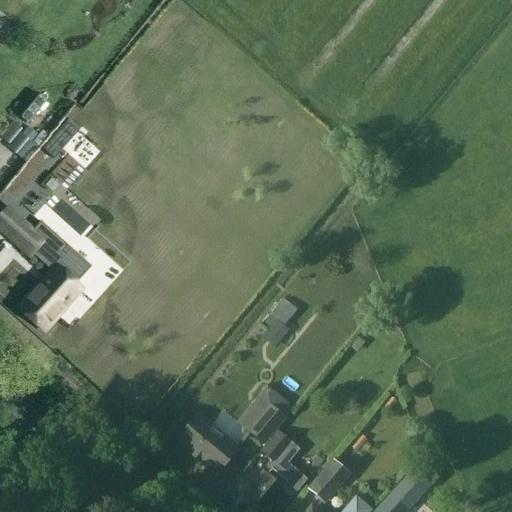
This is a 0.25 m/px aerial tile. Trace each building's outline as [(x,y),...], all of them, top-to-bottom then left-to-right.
[(91,267),(90,266),(85,272),(62,252),(67,246),(40,222),(32,231),(7,209),(0,216),(0,230),(30,257),(32,254),(52,272),(19,309),(43,331),(81,289),(75,284),(91,267)] [(281,303),(262,325),(268,330),(262,338),(275,349),(289,331),(283,326),(294,314),(281,303)] [(267,387),(237,423),(264,445),(286,418),(285,417),(293,408),(267,387)] [(198,417),(177,442),(193,455),(192,456),(200,463),(201,462),(217,475),(238,450),(198,417)] [(272,462),(275,464),(283,454),(291,445),(277,434),(261,453),(272,462)] [(254,487),(244,499),(258,511),(266,511),(268,511),(269,511),(277,511),(290,498),(284,493),(287,489),(289,491),(305,473),(283,454),(275,464),(272,462),(266,470),(269,472),(265,476),(262,474),(252,485),(254,487)] [(309,490),(325,504),(347,478),(332,465),(309,490)] [(405,511),(429,486),(412,471),(375,511),(405,511)] [(355,496),(341,511),(371,511),(372,511),(355,496)]
